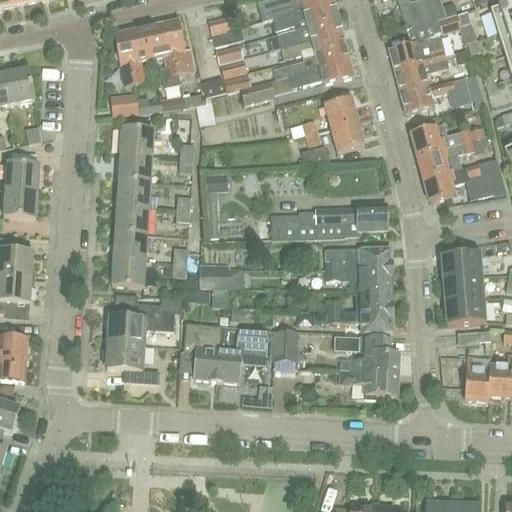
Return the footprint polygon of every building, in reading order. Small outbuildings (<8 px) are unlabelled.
[(0,0),(0,11),(16,9),(13,0),(0,0)] [(13,0),(16,9),(40,4),(39,0),(13,0)] [(270,13),(272,23),(334,6),(332,0),(300,0),(299,0),(300,5),(270,13)] [(430,26),(422,2),(410,6),(408,0),(374,0),(376,3),(383,0),(397,0),(408,32),(430,26)] [(435,24),(445,20),(439,0),(429,0),(422,2),(430,26),(435,24)] [(294,30),(295,33),(295,34),(338,22),(334,6),(272,23),(276,35),(294,30)] [(511,7),(490,15),(497,37),(511,31),(511,7)] [(384,32),(397,24),(390,13),(377,20),(384,32)] [(467,15),(457,18),(461,30),(471,27),(467,15)] [(445,20),(435,24),(439,38),(461,32),(457,18),(446,22),(445,20)] [(211,39),(235,32),(232,20),(208,26),(211,39)] [(342,36),(338,22),(295,34),(295,33),(276,38),(281,53),(342,36)] [(177,79),(178,78),(194,75),(190,53),(185,54),(178,24),(162,27),(168,59),(173,58),(177,79)] [(144,31),(151,63),(164,60),(166,71),(159,73),(164,92),(180,89),(178,78),(177,79),(173,58),(168,59),(162,27),(144,31)] [(139,65),(151,63),(144,31),(127,35),(134,67),(129,68),(134,88),(144,86),(139,65)] [(511,31),(497,37),(504,59),(511,56),(511,31)] [(124,90),(134,88),(129,68),(134,67),(127,35),(113,38),(124,90)] [(346,51),(342,36),(281,53),(283,64),(302,59),(301,55),(313,51),(315,59),(346,51)] [(388,54),(394,75),(446,61),(440,41),(416,48),(416,47),(388,54)] [(480,56),(476,44),(466,47),(470,59),(480,56)] [(219,69),(243,63),(240,50),(215,56),(219,69)] [(285,71),(289,82),(350,65),(346,51),(315,59),(316,62),(285,71)] [(470,64),(467,53),(456,56),(459,67),(470,64)] [(394,75),(400,99),(428,91),(424,78),(448,72),(446,61),(394,75)] [(355,81),(350,65),(289,82),(291,92),(322,84),(323,90),(355,81)] [(224,82),(247,76),(244,66),(220,71),(224,82)] [(2,78),(8,109),(34,104),(28,72),(2,78)] [(485,88),(495,85),(491,72),(481,75),(485,88)] [(0,78),(0,111),(8,109),(2,78),(0,78)] [(239,94),(251,90),(248,78),(222,84),(222,83),(202,88),(206,102),(226,97),(226,98),(239,95),(239,94)] [(452,85),(428,91),(400,99),(406,119),(433,111),(430,100),(449,95),(453,111),(470,106),(464,83),(452,86),(452,85)] [(239,94),(239,95),(244,110),(274,102),(269,85),(251,90),(239,94)] [(498,98),(495,85),(485,88),(488,101),(498,98)] [(182,101),(184,111),(206,108),(204,98),(182,101)] [(160,105),(162,115),(184,111),(182,101),(160,105)] [(331,133),(358,126),(351,101),(324,108),(331,133)] [(138,118),(136,109),(135,102),(111,105),(113,122),(138,118)] [(160,105),(136,109),(138,118),(162,115),(160,105)] [(195,110),(199,128),(213,126),(210,107),(206,108),(195,110)] [(511,116),(502,120),(498,121),(494,125),(496,131),(504,128),(505,129),(511,127),(511,116)] [(305,139),(317,136),(314,125),(302,128),(290,131),(293,142),(305,139)] [(364,150),(358,126),(331,133),(337,157),(364,150)] [(446,140),(443,128),(411,137),(417,161),(472,146),(469,136),(469,134),(446,140)] [(38,131),(26,133),(29,148),(41,146),(38,131)] [(469,136),(472,146),(482,143),(478,131),(469,134),(469,136)] [(120,158),(152,160),(154,134),(121,132),(120,158)] [(317,136),(305,139),(309,151),(320,148),(317,136)] [(474,155),(472,146),(417,161),(423,183),(447,177),(443,164),(474,155)] [(180,162),(193,163),(194,149),(181,148),(180,162)] [(301,157),(303,168),(329,166),(329,155),(326,155),(325,150),(301,157)] [(150,187),(152,160),(120,158),(118,185),(150,187)] [(193,178),(193,163),(180,162),(178,177),(193,178)] [(495,164),(447,177),(423,183),(429,207),(453,201),(450,189),(469,184),(468,182),(497,174),(495,164)] [(5,194),(37,196),(39,169),(6,167),(5,194)] [(207,194),(228,193),(227,177),(207,177),(207,194)] [(116,211),(149,213),(150,187),(118,185),(116,211)] [(178,188),(176,215),(190,216),(192,189),(178,188)] [(35,223),(37,196),(5,194),(3,220),(35,223)] [(219,242),(217,205),(207,205),(209,242),(219,242)] [(271,221),(272,245),(344,243),(344,241),(359,241),(358,235),(387,234),(386,208),(356,210),(356,212),(315,213),(315,216),(299,217),(299,220),(271,221)] [(147,239),(149,213),(116,211),(115,237),(147,239)] [(190,216),(176,215),(175,229),(189,230),(190,216)] [(113,263),(145,265),(147,239),(115,237),(113,263)] [(0,279),(31,281),(33,256),(8,254),(9,242),(0,241),(0,279)] [(174,252),(173,267),(186,268),(187,253),(174,252)] [(326,277),(393,275),(392,252),(360,253),(325,254),(326,277)] [(440,260),(442,283),(481,280),(479,256),(440,260)] [(145,265),(113,263),(111,290),(143,292),(145,265)] [(186,268),(173,267),(172,281),(185,281),(186,268)] [(199,292),(242,292),(242,273),(229,273),(229,268),(199,268),(199,292)] [(393,294),(393,275),(326,277),(326,285),(340,284),(340,285),(349,285),(349,295),(355,295),(361,295),(393,294)] [(30,307),(31,281),(0,279),(0,317),(5,317),(5,305),(30,307)] [(483,303),(481,280),(442,283),(444,307),(483,303)] [(203,294),(182,293),(181,305),(202,306),(203,294)] [(355,316),(394,315),(393,294),(361,295),(355,295),(355,316)] [(263,295),(242,300),(245,315),(266,310),(263,295)] [(109,321),(108,347),(143,350),(144,333),(172,335),(174,313),(179,313),(180,304),(164,303),(163,312),(128,310),(127,322),(109,321)] [(485,327),(483,303),(444,307),(446,330),(485,327)] [(317,307),(317,317),(342,316),(342,306),(317,307)] [(348,316),(342,316),(317,317),(313,317),(313,327),(341,326),(341,327),(362,327),(362,337),(394,336),(394,315),(355,316),(348,316)] [(194,384),(216,385),(221,331),(185,328),(183,356),(196,358),(194,384)] [(237,332),(227,332),(221,331),(216,385),(239,387),(242,356),(237,356),(239,333),(237,332)] [(298,366),(300,337),(274,335),(271,364),(298,366)] [(489,335),(477,336),(478,346),(490,345),(489,335)] [(503,348),(511,348),(511,335),(504,335),(503,348)] [(390,356),(391,341),(348,339),(348,351),(351,351),(360,352),(360,364),(340,363),(339,375),(398,379),(399,357),(390,356)] [(0,383),(3,384),(24,386),(26,355),(27,343),(0,340),(0,383)] [(142,375),(143,350),(108,347),(107,352),(103,354),(102,366),(106,368),(106,373),(130,374),(130,387),(158,389),(159,376),(142,375)] [(488,401),(489,401),(511,402),(511,381),(511,360),(507,360),(507,370),(489,369),(489,373),(488,401)] [(489,406),(489,401),(488,401),(489,373),(473,372),(473,363),(467,363),(464,405),(489,406)] [(398,379),(339,375),(338,388),(364,389),(363,404),(375,404),(375,399),(397,400),(398,379)] [(0,433),(11,437),(19,410),(0,404),(0,433)] [(149,437),(148,472),(183,473),(184,438),(149,437)] [(375,463),(374,442),(360,443),(361,464),(375,463)] [(460,451),(460,470),(475,470),(475,451),(460,451)]
